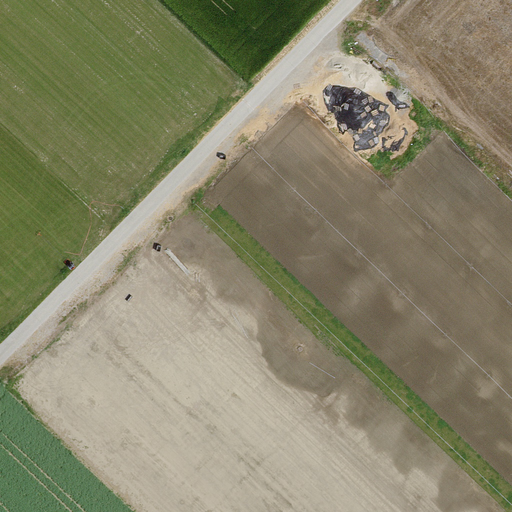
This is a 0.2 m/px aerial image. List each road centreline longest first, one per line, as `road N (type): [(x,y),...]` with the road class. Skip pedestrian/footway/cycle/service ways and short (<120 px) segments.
road 1 (track): [(0,355),(351,0)]
road 2 (track): [(338,12),(511,180)]
